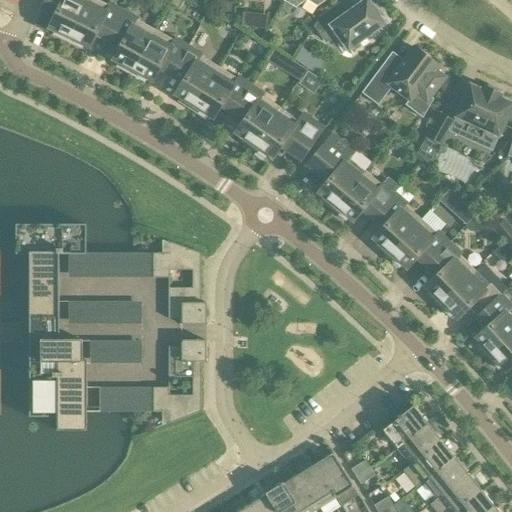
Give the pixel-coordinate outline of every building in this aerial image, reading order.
[(47,0),(46,4),(44,8),(56,14),(49,29),(55,31),(53,36),(68,43),(88,0),(47,0)] [(109,7),(94,0),(88,0),(68,43),(82,50),(84,46),(90,48),(97,33),(109,40),(123,13),(110,5),(109,7)] [(284,0),(284,2),(296,9),(297,8),(307,1),(317,8),(328,0),(327,0),(284,0)] [(378,30),(385,25),(367,0),(347,15),(339,4),(321,17),(314,28),(320,36),(331,43),(335,40),(339,38),(348,51),(365,38),(370,41),(378,35),(378,30)] [(232,3),(221,2),(221,11),(232,11),(232,3)] [(123,13),(109,40),(121,46),(113,60),(119,64),(117,68),(131,75),(155,31),(136,21),(137,20),(123,13)] [(268,16),(244,13),(242,28),(266,30),(268,16)] [(174,42),(155,31),(131,75),(145,83),(147,79),(153,82),(161,68),(173,74),(188,48),(175,40),(174,42)] [(249,37),(241,32),(237,40),(242,43),(246,42),(249,37)] [(315,72),(323,60),(303,47),(295,58),(315,72)] [(438,88),(444,80),(433,72),(438,66),(413,47),(397,69),(386,61),(361,93),(378,106),(391,88),(409,102),(407,105),(422,117),(421,118),(422,118),(431,102),(433,99),(431,98),(438,88)] [(188,48),(173,74),(184,81),(176,95),(181,99),(179,103),(192,111),(219,69),(201,57),(201,56),(188,48)] [(275,52),(269,62),(299,82),(305,72),(275,52)] [(219,69),(192,111),(206,120),(209,116),(214,119),(223,105),(234,112),(251,87),(238,78),(237,80),(219,69)] [(323,83),(309,72),(300,85),(314,96),(323,83)] [(499,137),(511,107),(511,103),(499,98),(501,95),(485,88),(484,91),(470,85),(455,118),(469,124),(466,132),(481,139),(484,131),(499,137)] [(264,95),(251,87),(234,112),(245,120),(236,133),(241,137),(238,141),(252,150),(281,109),(263,97),(264,95)] [(281,109),(252,150),(265,160),(268,156),(273,159),(283,146),(303,159),(323,129),(302,115),(298,121),(281,109)] [(430,162),(453,121),(440,114),(417,154),(430,162)] [(331,136),(311,160),(308,164),(329,180),(318,193),(323,197),(320,201),(333,211),(364,172),(348,159),(349,157),(348,149),(331,136)] [(396,141),(390,147),(395,151),(399,151),(402,146),(396,141)] [(381,186),(364,172),(333,211),(345,221),(348,218),(353,222),(364,209),(374,218),(394,194),(382,184),(381,186)] [(469,204),(482,207),(485,195),(472,191),(469,204)] [(450,193),(441,203),(467,227),(476,216),(450,193)] [(374,218),(384,226),(373,239),(378,243),(375,247),(387,257),(420,220),(404,206),(406,204),(394,194),(374,218)] [(423,218),(439,232),(447,223),(431,209),(423,218)] [(436,234),(420,220),(387,257),(399,268),(402,265),(407,269),(418,257),(428,266),(449,244),(438,233),(436,234)] [(511,251),(511,230),(504,221),(493,230),(511,251)] [(59,336),(59,255),(86,255),(86,226),(16,226),(16,255),(29,255),(29,326),(29,336),(29,346),(29,418),(57,418),(57,432),(87,432),(87,412),(87,361),(82,361),(82,341),(59,341),(59,336)] [(169,279),(168,271),(170,271),(193,271),(193,289),(170,289),(169,289),(169,320),(182,320),(182,326),(207,326),(207,304),(201,304),(201,254),(168,242),(168,243),(169,244),(169,254),(153,254),(153,279),(169,279)] [(428,266),(437,275),(426,287),(430,292),(427,295),(438,306),(469,276),(470,277),(475,272),(459,256),(460,255),(449,244),(428,266)] [(498,259),(488,269),(493,274),(503,265),(498,259)] [(490,285),(489,286),(475,272),(470,277),(469,276),(438,306),(450,318),(453,315),(458,319),(473,304),(483,315),(501,296),(490,285)] [(480,318),(488,327),(476,338),(480,343),(476,346),(487,358),(511,335),(511,310),(510,309),(511,307),(501,296),(483,315),(480,318)] [(511,335),(487,358),(498,370),(502,367),(506,372),(511,366),(511,335)] [(93,338),(92,360),(143,361),(144,340),(93,338)] [(170,388),(153,388),(153,413),(169,413),(169,423),(168,424),(168,425),(201,413),(201,363),(206,363),(207,341),(182,341),(182,347),(169,347),(169,378),(193,378),(193,396),(170,396),(170,388)] [(88,384),(87,410),(100,411),(100,384),(88,384)] [(397,449),(427,424),(413,407),(383,431),(397,449)] [(427,424),(397,449),(410,465),(441,441),(427,424)] [(441,441),(410,465),(403,471),(416,488),(424,482),(454,458),(441,441)] [(315,465),(336,498),(341,506),(358,496),(332,454),(315,465)] [(454,458),(424,482),(437,499),(468,475),(454,458)] [(356,477),(370,469),(365,461),(351,470),(356,477)] [(315,465),(299,475),(320,508),(336,498),(315,465)] [(370,469),(356,477),(361,485),(375,477),(370,469)] [(299,475),(284,485),(283,485),(299,511),(313,511),(320,508),(299,475)] [(468,475),(437,499),(430,505),(435,511),(455,511),(481,491),(468,475)] [(299,511),(283,485),(284,485),(283,484),(265,495),(266,496),(267,495),(276,511),(299,511)] [(481,491),(455,511),(490,511),(495,508),(481,491)] [(266,496),(250,506),(254,511),(276,511),(267,495),(266,496)] [(377,511),(382,511),(393,506),(388,498),(374,506),(377,511)]
